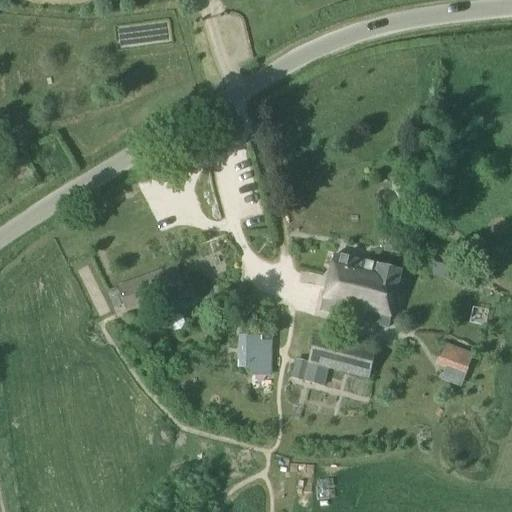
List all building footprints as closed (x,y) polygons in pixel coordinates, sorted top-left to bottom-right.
[(43,193),(59,190),(54,161),(37,164),(43,193)] [(334,256),(320,308),(388,325),(401,273),(334,256)] [(428,259),(424,271),(447,277),(450,265),(428,259)] [(124,308),(182,287),(175,267),(117,289),(124,308)] [(246,337),(245,368),(269,369),(270,338),(246,337)] [(369,380),(376,352),(315,337),(308,365),(296,362),(292,381),(323,389),(328,370),(369,380)] [(446,345),(437,368),(463,378),(472,355),(446,345)] [(238,365),(225,369),(228,380),(241,377),(238,365)]
